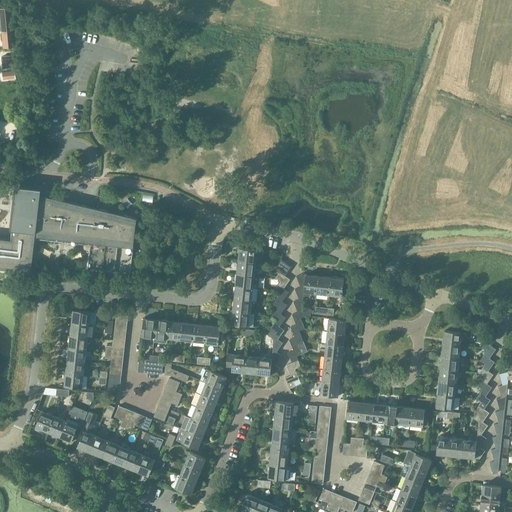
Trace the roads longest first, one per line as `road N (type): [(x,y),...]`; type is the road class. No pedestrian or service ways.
road 1 (residential): [(14,442),(45,295),(66,289),(136,299)]
road 2 (residential): [(422,327),(369,326),(369,382),(408,385),(417,374)]
road 3 (residential): [(271,395),(291,306),(295,237)]
road 4 (residential): [(440,293),(295,237)]
road 5 (residential): [(483,475),(502,321)]
road 6 (residential): [(194,511),(243,399),(271,395)]
road 7 (residential): [(136,299),(190,305),(206,297),(217,222)]
road 8 (residential): [(136,299),(128,396),(141,401),(146,388)]
